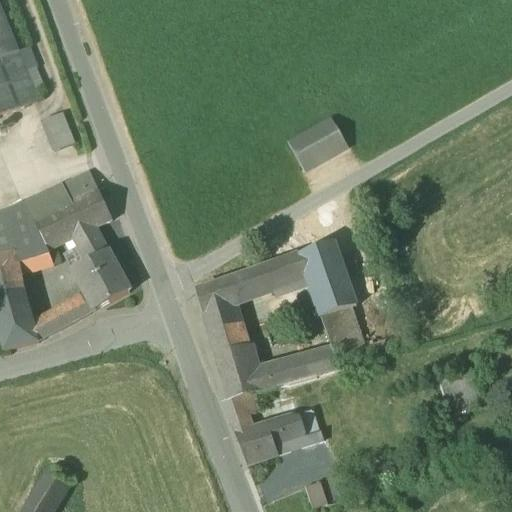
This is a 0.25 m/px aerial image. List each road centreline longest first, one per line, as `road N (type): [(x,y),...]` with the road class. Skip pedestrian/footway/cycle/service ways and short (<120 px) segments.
road 1 (track): [(162,289),(511,89)]
road 2 (residential): [(63,0),(171,317)]
road 3 (residential): [(171,317),(250,511)]
road 4 (residential): [(171,317),(0,372)]
